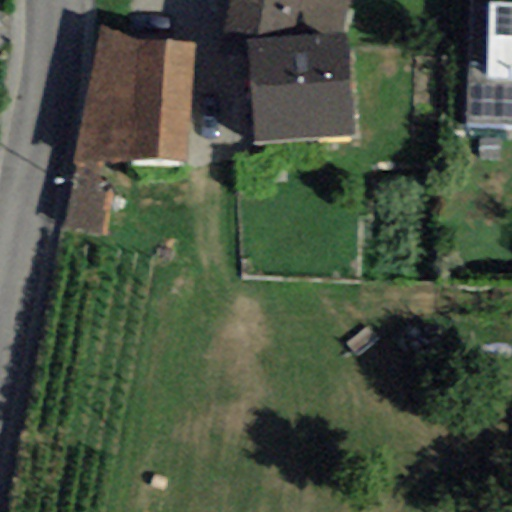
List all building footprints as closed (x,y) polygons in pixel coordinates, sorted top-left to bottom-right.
[(228,0),(223,36),(245,40),(339,35),(346,0),(228,0)] [(511,0),(471,0),(466,127),(511,128),(511,0)] [(139,42),(100,26),(73,165),(102,163),(127,162),(185,159),(195,43),(139,42)] [(339,35),(245,40),(251,143),(353,137),(348,34),(339,35)] [(102,163),(73,165),(60,229),(105,235),(114,191),(96,188),(102,163)]
